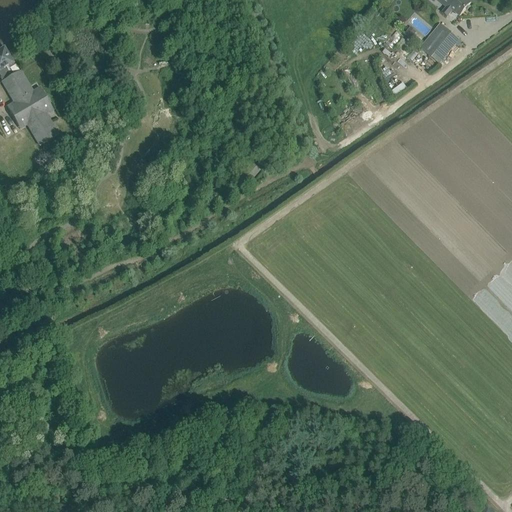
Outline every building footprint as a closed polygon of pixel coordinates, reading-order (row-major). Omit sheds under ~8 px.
[(443,0),(441,4),(447,7),(442,11),(447,17),(452,11),(460,17),(471,4),(465,0),(443,0)] [(441,25),(420,49),(439,65),(456,43),(460,46),(463,43),(459,40),(441,25)] [(411,40),(417,33),(410,27),(404,34),(411,40)] [(411,51),(413,48),(407,42),(404,44),(411,51)] [(14,64),(10,57),(4,47),(0,49),(0,74),(14,64),(14,63),(14,64)] [(19,72),(14,64),(0,74),(0,76),(3,82),(2,82),(14,103),(7,108),(9,112),(18,126),(20,130),(24,127),(27,125),(40,146),(58,136),(51,123),(46,114),(53,110),(40,88),(33,93),(20,71),(19,72)] [(395,98),(407,89),(403,84),(391,93),(395,98)] [(249,161),(238,175),(243,179),(255,166),(249,161)]
